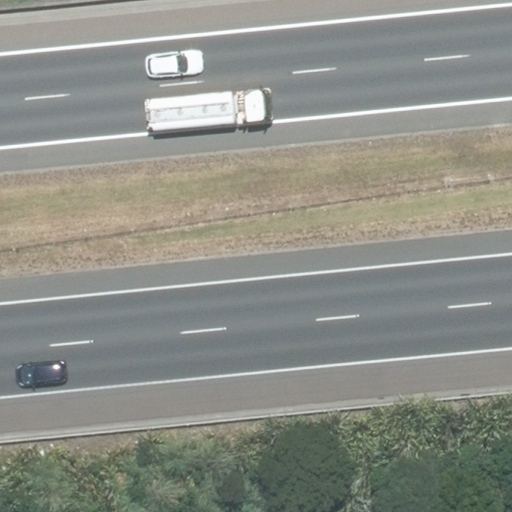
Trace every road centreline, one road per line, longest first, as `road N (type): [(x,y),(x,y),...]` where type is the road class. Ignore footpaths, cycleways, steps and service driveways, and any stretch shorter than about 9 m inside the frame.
road 1 (motorway): [(0,105),(511,57)]
road 2 (motorway): [(511,301),(0,348)]
